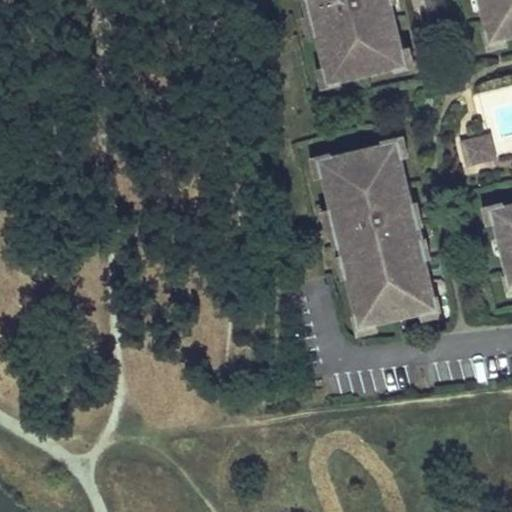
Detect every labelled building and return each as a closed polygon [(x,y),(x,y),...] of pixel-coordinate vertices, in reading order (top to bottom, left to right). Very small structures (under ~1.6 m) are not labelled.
[(378,69),(393,66),(404,63),(400,46),(389,1),(391,0),(390,0),(303,0),(307,15),(309,24),(314,23),(317,35),(325,65),(329,81),(340,79),(355,75),(353,67),(376,62),(378,69)] [(511,0),(477,0),(483,24),(486,23),(487,28),(490,40),(506,36),(511,34),(511,0)] [(317,35),(314,23),(309,24),(307,15),(301,16),(306,38),(317,35)] [(506,36),(490,40),(487,28),(481,29),(487,51),(508,46),(506,36)] [(415,65),(410,44),(400,46),(404,63),(393,66),(394,70),(415,65)] [(376,62),(353,67),(355,75),(378,69),(376,62)] [(329,81),(325,65),(315,67),(320,89),(341,83),(340,79),(329,81)] [(399,158),(409,156),(404,134),(382,140),(384,144),(395,142),(399,158)] [(492,145),(489,135),(482,137),(485,147),(492,145)] [(485,147),(482,137),(477,138),(462,142),(467,164),(494,157),(492,145),(485,147)] [(410,312),(420,310),(436,306),(433,294),(432,290),(424,257),(422,248),(424,247),(421,235),(419,236),(417,228),(415,218),(416,218),(413,206),(412,203),(411,204),(399,158),(395,142),(384,144),(369,148),(370,156),(348,161),(346,154),(331,157),(320,160),(324,177),(331,207),(334,218),(329,220),(331,229),(336,246),(340,244),(343,256),(341,256),(343,267),(348,266),(350,274),(348,275),(349,277),(356,308),(358,313),(360,324),(377,320),(387,318),(385,310),(408,305),(410,312)] [(346,154),(348,161),(370,156),(369,148),(346,154)] [(324,177),(320,160),(331,157),(330,152),(309,158),(314,179),(324,177)] [(504,206),(503,201),(481,206),(486,227),(496,225),(492,209),(504,206)] [(417,228),(425,226),(420,204),(413,206),(416,218),(415,218),(417,228)] [(511,204),(509,205),(504,206),(492,209),(496,225),(499,236),(506,234),(511,256),(504,258),(508,273),(511,285),(511,284),(511,204)] [(329,220),(334,218),(331,207),(320,209),(326,231),(331,229),(329,220)] [(424,257),(432,255),(427,234),(421,235),(424,247),(422,248),(424,257)] [(506,234),(499,236),(504,258),(511,256),(506,234)] [(349,277),(348,275),(350,274),(348,266),(343,267),(341,256),(336,257),(338,269),(340,277),(341,279),(349,277)] [(508,273),(502,274),(507,296),(511,294),(511,284),(511,285),(508,273)] [(444,314),(439,293),(433,294),(436,306),(420,310),(423,319),(444,314)] [(385,310),(387,318),(410,312),(408,305),(385,310)] [(377,320),(360,324),(358,313),(353,314),(358,336),(379,330),(377,320)]
